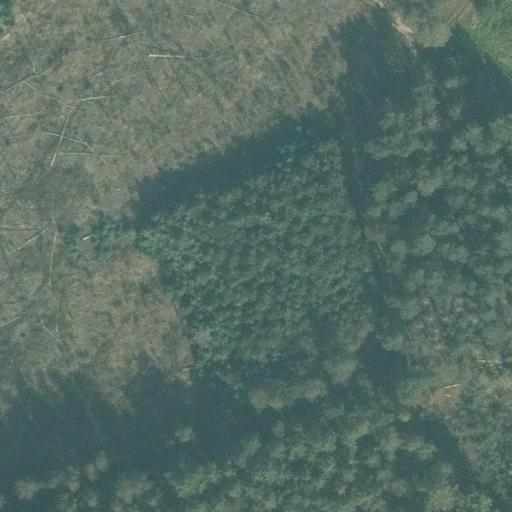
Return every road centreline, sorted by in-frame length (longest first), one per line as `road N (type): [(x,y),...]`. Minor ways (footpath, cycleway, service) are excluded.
road 1 (track): [(408,511),(364,385),(349,364),(367,316),(368,266),(338,188),(347,140),(412,51)]
road 2 (track): [(0,495),(349,364)]
road 3 (track): [(412,51),(511,131)]
